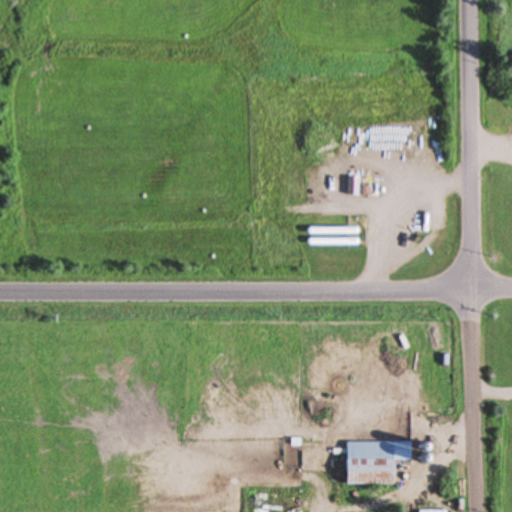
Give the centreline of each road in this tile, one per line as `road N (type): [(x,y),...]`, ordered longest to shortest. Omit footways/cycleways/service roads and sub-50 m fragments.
road 1 (residential): [(465,0),(476,511)]
road 2 (residential): [(0,291),(511,289)]
